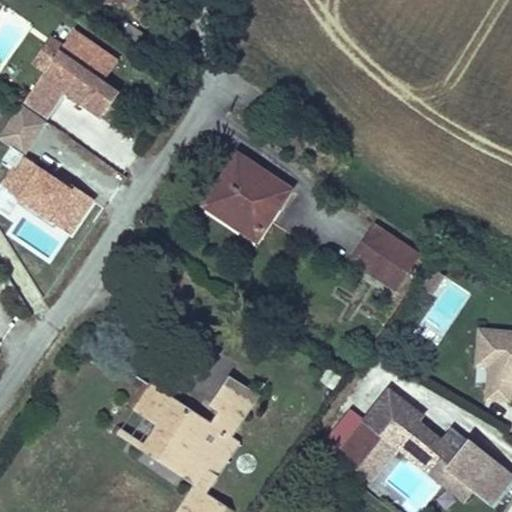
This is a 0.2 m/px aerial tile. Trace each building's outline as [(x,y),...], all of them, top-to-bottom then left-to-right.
[(110,36),(131,50),(140,34),(118,21),(110,36)] [(42,74),(55,53),(59,48),(46,40),(28,65),(42,74)] [(115,94),(55,53),(42,74),(18,107),(42,124),(61,96),(97,121),(115,94)] [(255,229),(250,234),(261,241),(295,191),(243,157),(214,202),(255,229)] [(210,207),(250,234),(255,229),(214,202),(210,207)] [(376,229),(351,264),(394,292),(417,258),(376,229)] [(511,329),(481,327),(478,366),(494,368),(496,343),(511,343),(511,329)] [(511,343),(496,343),(494,368),(491,397),(511,399),(511,343)] [(150,387),(133,413),(158,430),(142,454),(194,488),(178,511),(228,511),(207,498),(219,480),(211,474),(233,441),(260,399),(231,380),(210,412),(218,418),(212,427),(150,387)] [(385,429),(409,399),(394,387),(370,416),(385,429)] [(511,479),(511,472),(463,431),(452,444),(445,438),(421,418),(425,413),(409,399),(385,429),(370,416),(342,450),(365,469),(377,454),(386,462),(401,444),(406,438),(448,472),(453,467),(477,487),(494,501),(511,479)] [(158,430),(133,413),(116,438),(142,454),(158,430)] [(452,444),(463,431),(456,425),(445,438),(452,444)] [(477,487),(453,467),(448,472),(406,438),(401,444),(467,499),(477,487)] [(241,446),(233,441),(211,474),(219,480),(241,446)] [(374,477),(386,462),(377,454),(365,469),(374,477)]
